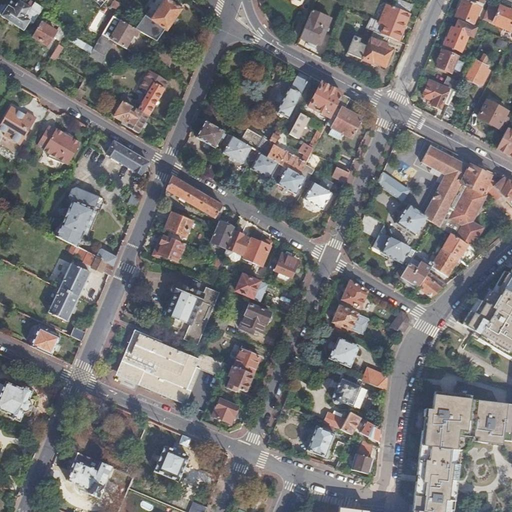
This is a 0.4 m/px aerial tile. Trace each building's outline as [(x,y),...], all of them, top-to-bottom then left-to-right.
[(41,9),(29,1),(28,3),(26,5),(18,0),(15,4),(11,2),(8,6),(6,5),(4,7),(2,5),(0,7),(0,10),(2,12),(0,14),(3,16),(2,17),(23,32),(30,22),(32,23),(41,9)] [(116,9),(121,4),(115,0),(114,0),(111,6),(116,9)] [(167,0),(163,0),(150,20),(144,16),(135,29),(138,31),(155,41),(163,29),(165,31),(170,24),(180,9),(167,0)] [(462,3),(456,17),(472,23),(477,9),(462,3)] [(488,5),(481,22),(488,25),(495,8),(488,5)] [(365,29),(372,32),(379,35),(380,34),(397,41),(409,15),(386,6),(378,25),(368,21),(365,29)] [(511,12),(499,7),(492,23),(511,31),(511,12)] [(99,10),(89,29),(95,33),(106,14),(99,10)] [(306,21),(298,39),(313,45),(314,44),(318,46),(330,19),(311,11),(306,21)] [(102,34),(114,41),(125,48),(127,45),(125,43),(131,33),(135,36),(138,31),(135,29),(112,16),(102,34)] [(470,27),(454,20),(444,44),(459,50),(470,27)] [(40,23),(32,37),(47,46),(53,36),(55,32),(40,23)] [(55,32),(53,36),(60,41),(62,38),(66,31),(59,27),(55,32)] [(76,37),(66,31),(62,38),(77,46),(90,54),(93,49),(75,38),(76,37)] [(383,48),(388,38),(379,35),(372,32),(360,60),(371,64),(371,62),(383,67),(390,51),(383,48)] [(102,34),(98,41),(109,48),(114,41),(102,34)] [(57,45),(54,51),(58,54),(62,48),(57,45)] [(455,57),(441,50),(436,61),(439,62),(437,66),(449,71),(455,57)] [(54,51),(49,58),(54,61),(58,54),(54,51)] [(488,66),(474,59),(465,77),(478,84),(488,66)] [(287,120),(309,77),(299,72),(290,88),(289,87),(276,113),(287,120)] [(123,95),(120,100),(123,102),(148,116),(158,99),(168,82),(154,74),(149,82),(153,84),(141,105),(123,95)] [(446,77),(443,85),(455,90),(459,83),(446,77)] [(84,79),(73,98),(76,100),(88,81),(84,79)] [(448,89),(429,80),(422,96),(423,98),(433,102),(432,105),(439,108),(448,89)] [(309,108),(329,119),(335,108),(342,94),(321,84),(309,108)] [(342,94),(335,108),(340,110),(331,128),(352,138),(361,119),(344,110),(350,98),(342,94)] [(449,100),(443,112),(450,116),(456,104),(449,100)] [(486,100),(477,117),(498,129),(507,111),(486,100)] [(148,116),(123,102),(114,117),(126,124),(129,125),(128,127),(138,133),(148,116)] [(5,130),(21,140),(36,114),(28,109),(27,112),(12,103),(0,123),(0,125),(6,129),(5,130)] [(289,135),(296,139),(307,118),(300,115),(289,135)] [(215,149),(224,133),(206,123),(196,138),(215,149)] [(320,125),(309,146),(313,148),(325,128),(320,125)] [(48,157),(59,161),(59,160),(64,162),(67,164),(79,143),(54,129),(53,131),(46,127),(36,145),(43,149),(42,150),(49,154),(48,157)] [(511,131),(506,129),(496,148),(511,156),(511,131)] [(267,157),(273,146),(270,144),(271,141),(268,140),(251,130),(246,139),(242,136),(239,141),(251,149),(255,151),(260,153),(267,157)] [(270,144),(273,146),(279,134),(276,132),(275,134),(272,133),(268,140),(271,141),(270,144)] [(251,149),(239,141),(233,138),(223,154),(242,164),(242,163),(247,166),(255,151),(251,149)] [(148,163),(114,143),(106,155),(141,175),(148,163)] [(313,148),(309,146),(305,144),(301,152),(305,155),(301,162),(273,146),(267,157),(283,167),(286,168),(299,175),(305,164),(310,155),(313,148)] [(434,224),(438,227),(461,184),(466,186),(453,209),(460,214),(480,230),(481,228),(470,221),(485,195),(481,193),(484,187),(488,189),(494,186),(493,186),(496,183),(487,179),(489,176),(482,172),(476,168),(469,165),(469,166),(429,146),(420,162),(445,175),(423,216),(426,218),(434,224)] [(283,167),(267,157),(260,153),(250,169),(268,180),(270,179),(274,182),(283,167)] [(351,170),(355,161),(349,158),(345,168),(351,170)] [(219,167),(212,164),(205,176),(212,180),(219,167)] [(314,170),(305,164),(299,175),(286,168),(277,185),(295,196),(307,174),(311,176),(314,170)] [(332,177),(345,183),(349,173),(341,170),(336,168),(332,177)] [(383,172),(377,185),(402,202),(410,191),(383,172)] [(172,177),(167,191),(212,216),(217,215),(222,206),(172,177)] [(246,182),(240,178),(232,192),(238,196),(246,182)] [(494,186),(503,196),(508,202),(511,195),(511,183),(502,178),(496,183),(493,186),(494,186)] [(331,195),(318,187),(313,184),(304,200),(321,210),(331,195)] [(461,184),(438,227),(441,229),(441,230),(442,231),(453,209),(466,186),(461,184)] [(494,186),(488,189),(498,199),(503,196),(494,186)] [(61,226),(56,237),(74,246),(77,248),(83,235),(84,236),(94,211),(94,210),(99,199),(77,189),(70,189),(67,197),(72,202),(62,226),(61,226)] [(221,218),(225,208),(222,206),(217,215),(221,218)] [(414,236),(426,218),(423,216),(408,206),(395,224),(414,236)] [(169,207),(167,211),(172,213),(192,222),(215,232),(217,227),(169,207)] [(453,209),(442,231),(449,235),(450,234),(460,214),(453,209)] [(192,222),(172,213),(165,230),(169,231),(185,238),(192,222)] [(480,230),(460,214),(450,234),(466,245),(470,248),(480,230)] [(211,243),(226,249),(235,230),(220,223),(211,243)] [(410,248),(388,237),(384,235),(386,229),(386,228),(386,225),(384,224),(371,248),(380,252),(379,253),(401,264),(403,261),(409,264),(409,263),(412,258),(413,257),(416,251),(412,249),(410,248)] [(228,250),(243,256),(249,240),(244,237),(235,233),(228,250)] [(450,234),(449,235),(448,238),(442,248),(449,252),(455,256),(457,258),(458,258),(466,245),(450,234)] [(184,245),(173,240),(173,241),(163,237),(160,244),(162,245),(161,248),(158,254),(176,261),(184,245)] [(254,276),(262,280),(267,268),(262,266),(270,247),(251,239),(243,259),(259,266),(254,276)] [(74,246),(70,253),(77,257),(80,250),(77,248),(74,246)] [(449,252),(442,248),(437,256),(431,266),(447,276),(458,258),(457,258),(455,256),(449,252)] [(95,258),(113,267),(117,258),(100,249),(95,258)] [(431,266),(437,256),(433,253),(427,263),(431,266)] [(103,272),(109,276),(113,267),(95,258),(89,254),(85,263),(94,267),(93,268),(102,273),(103,272)] [(297,261),(281,254),(274,271),(278,273),(275,279),(287,284),(297,261)] [(420,261),(413,257),(412,258),(409,263),(416,267),(420,261)] [(427,271),(431,266),(427,263),(422,260),(421,262),(420,261),(416,267),(409,263),(409,264),(403,272),(400,276),(417,288),(427,271)] [(511,262),(506,274),(504,273),(492,293),(487,290),(473,315),(464,310),(456,324),(472,334),(470,337),(511,360),(511,262)] [(71,264),(60,289),(79,298),(90,274),(71,264)] [(399,270),(389,284),(393,287),(400,276),(403,272),(399,270)] [(442,288),(446,284),(427,271),(417,288),(431,298),(442,289),(442,288)] [(260,283),(243,275),(236,292),(253,299),(260,283)] [(366,292),(349,282),(341,299),(359,307),(366,292)] [(198,342),(216,293),(204,289),(202,295),(173,285),(161,319),(188,329),(185,337),(198,342)] [(79,298),(60,289),(48,313),(67,322),(79,298)] [(270,314),(249,305),(239,328),(249,332),(250,329),(261,333),(265,324),(266,324),(267,323),(268,322),(269,321),(270,320),(270,319),(270,318),(269,317),(270,314)] [(357,314),(338,306),(330,324),(349,332),(349,331),(362,337),(370,320),(369,319),(357,314)] [(390,328),(403,333),(409,325),(407,316),(401,312),(389,328),(390,328)] [(229,325),(215,319),(212,326),(226,332),(229,325)] [(212,326),(209,333),(223,339),(226,332),(212,326)] [(39,328),(30,346),(51,355),(60,337),(39,328)] [(75,328),(71,337),(82,342),(86,333),(75,328)] [(226,364),(200,353),(198,360),(156,342),(157,340),(135,330),(117,371),(138,380),(138,381),(141,383),(140,386),(180,403),(192,376),(196,378),(200,370),(220,379),(226,364)] [(349,368),(358,347),(338,338),(334,349),(332,348),(328,358),(349,368)] [(241,347),(232,367),(253,375),(260,357),(249,353),(250,351),(241,347)] [(253,375),(232,367),(228,377),(231,378),(226,389),(236,393),(238,390),(245,393),(253,375)] [(361,380),(386,391),(387,376),(367,367),(361,380)] [(138,380),(117,371),(115,376),(140,386),(141,383),(138,381),(138,380)] [(358,379),(344,373),(342,378),(341,377),(334,393),(336,394),(334,396),(332,398),(331,401),(333,403),(335,404),(337,405),(340,404),(340,403),(341,401),(352,406),(361,387),(356,385),(358,379)] [(20,390),(5,384),(0,395),(0,411),(11,416),(10,418),(21,422),(24,414),(26,414),(29,412),(33,405),(31,402),(29,401),(33,392),(23,388),(22,388),(21,388),(20,390)] [(511,404),(469,400),(469,396),(434,392),(431,410),(423,409),(409,511),(451,511),(460,451),(455,450),(458,431),(478,433),(477,443),(501,446),(502,441),(511,442),(511,404)] [(83,394),(78,404),(80,405),(77,412),(83,414),(82,418),(95,424),(100,412),(98,411),(102,402),(83,394)] [(212,417),(230,424),(233,417),(235,418),(237,417),(239,414),(238,411),(236,410),(240,402),(226,397),(224,402),(219,399),(212,417)] [(341,429),(341,430),(349,433),(351,435),(360,418),(350,413),(345,421),(341,429)] [(328,414),(324,422),(341,429),(345,421),(328,414)] [(202,417),(201,421),(215,427),(216,423),(202,417)] [(360,433),(380,443),(381,429),(366,421),(360,433)] [(334,434),(315,427),(306,451),(324,457),(334,434)] [(330,452),(338,456),(349,433),(341,430),(341,429),(330,452)] [(187,448),(190,439),(182,436),(178,444),(187,448)] [(370,458),(374,445),(360,439),(352,470),(368,474),(372,459),(370,458)] [(164,446),(154,471),(178,481),(188,457),(164,446)] [(111,468),(77,454),(70,471),(72,472),(67,482),(88,491),(86,495),(98,500),(111,468)] [(0,482),(0,490),(6,493),(9,486),(0,482)] [(179,497),(172,511),(195,511),(198,505),(179,497)]
